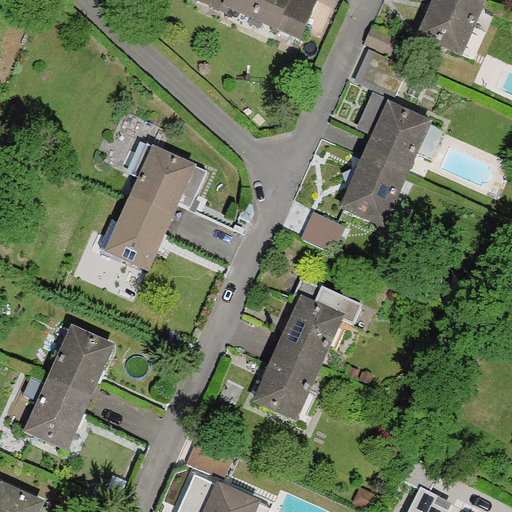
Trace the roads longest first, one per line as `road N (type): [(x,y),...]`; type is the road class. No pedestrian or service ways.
road 1 (residential): [(139,511),(288,183)]
road 2 (residential): [(288,183),(86,0)]
road 3 (residential): [(288,183),(369,0)]
